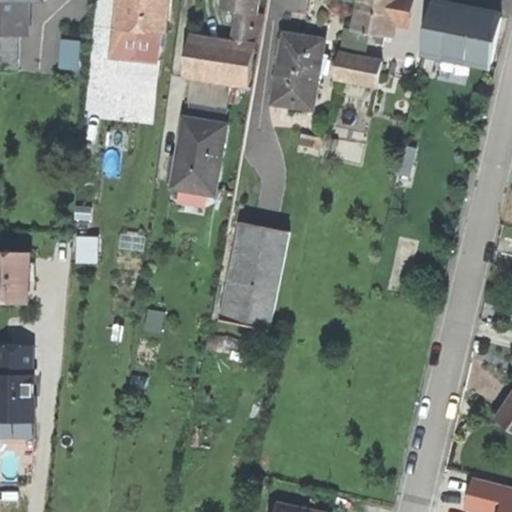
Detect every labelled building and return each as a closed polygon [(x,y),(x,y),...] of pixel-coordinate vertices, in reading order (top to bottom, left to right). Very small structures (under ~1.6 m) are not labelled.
[(28,0),(0,0),(0,36),(19,36),(26,36),(26,16),(29,17),(28,0)] [(169,0),(118,0),(118,6),(117,13),(124,14),(122,28),(137,30),(136,35),(159,38),(160,32),(166,33),(169,0)] [(223,0),(222,9),(242,12),(260,15),(262,0),(223,0)] [(378,34),(386,36),(393,37),(396,23),(409,26),(413,0),(362,0),(357,30),(370,33),(378,34)] [(469,10),(434,2),(423,51),(471,62),(492,66),(502,17),(469,10)] [(260,15),(242,12),(237,46),(255,48),(260,15)] [(366,58),(370,33),(357,30),(346,28),(341,53),(366,58)] [(386,36),(378,34),(376,44),(384,45),(386,36)] [(287,35),(275,103),(314,110),(322,65),(326,41),(287,35)] [(19,36),(0,36),(0,68),(19,69),(19,36)] [(60,69),(79,71),(82,42),(63,39),(60,69)] [(249,85),(255,48),(237,46),(192,39),(187,76),(232,82),(249,85)] [(341,53),(337,78),(379,85),(381,73),(384,61),(366,58),(341,53)] [(192,101),(189,120),(210,124),(213,111),(209,104),(192,101)] [(210,124),(189,120),(187,120),(182,148),(176,183),(176,187),(181,188),(209,192),(216,193),(227,126),(210,124)] [(179,205),(207,210),(209,192),(181,188),(179,205)] [(76,219),(92,220),(93,208),(77,206),(76,219)] [(222,319),(272,329),(291,232),(277,229),(266,227),(254,225),(241,222),(222,319)] [(100,237),(78,237),(77,262),(99,263),(100,237)] [(30,254),(0,252),(0,298),(27,300),(29,272),(30,259),(30,254)] [(9,345),(0,344),(0,422),(36,422),(37,396),(34,396),(34,376),(30,376),(30,345),(9,345)] [(511,399),(498,420),(511,428),(511,399)] [(36,422),(0,422),(0,439),(36,440),(36,422)]
